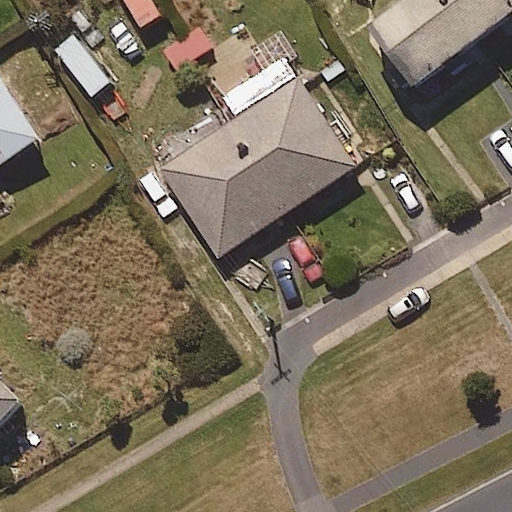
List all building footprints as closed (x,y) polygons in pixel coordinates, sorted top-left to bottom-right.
[(511,0),(427,0),(380,35),(424,95),(511,30),(511,0)] [(114,86),(77,38),(59,53),(96,100),(114,86)] [(0,173),(46,145),(0,72),(0,173)] [(363,171),(306,83),(235,129),(222,110),(155,153),(225,261),(363,171)] [(0,442),(35,408),(0,372),(0,442)]
